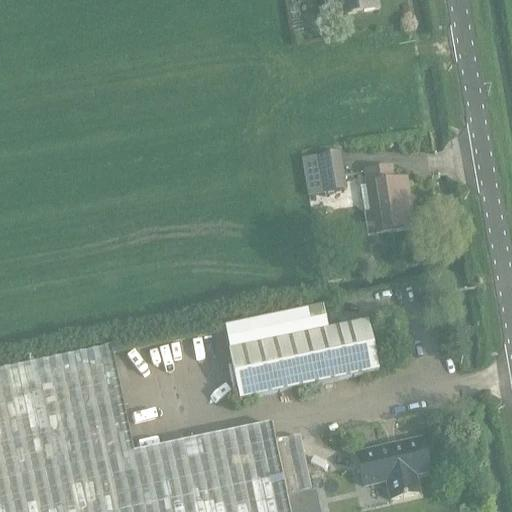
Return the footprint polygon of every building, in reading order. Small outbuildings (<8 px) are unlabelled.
[(344,0),(347,17),(379,11),(377,0),(344,0)] [(302,161),(307,197),(346,191),(340,155),(318,159),(302,161)] [(365,173),(371,212),(364,213),(368,237),(380,235),(414,230),(406,180),(394,182),(391,168),(365,173)] [(240,403),(378,374),(367,325),(229,354),(240,403)] [(0,373),(0,511),(315,511),(300,439),(275,444),(271,426),(133,455),(111,350),(0,373)] [(430,473),(423,441),(356,456),(364,488),(387,483),(391,502),(419,496),(415,477),(430,473)]
